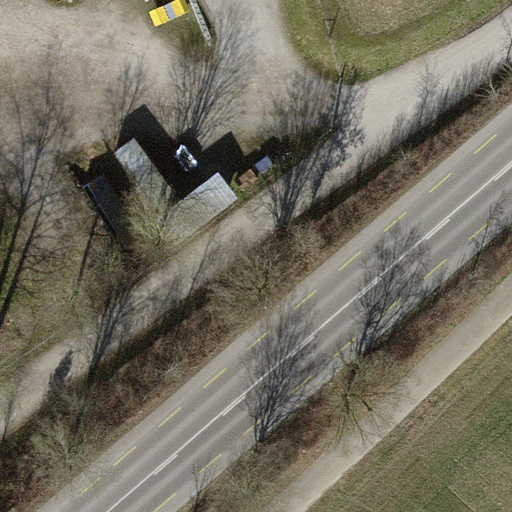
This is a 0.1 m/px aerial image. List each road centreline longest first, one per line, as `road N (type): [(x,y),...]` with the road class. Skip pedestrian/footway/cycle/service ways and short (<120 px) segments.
road 1 (track): [(0,412),(511,33)]
road 2 (tertiary): [(511,165),(110,511)]
road 3 (track): [(283,511),(511,302)]
